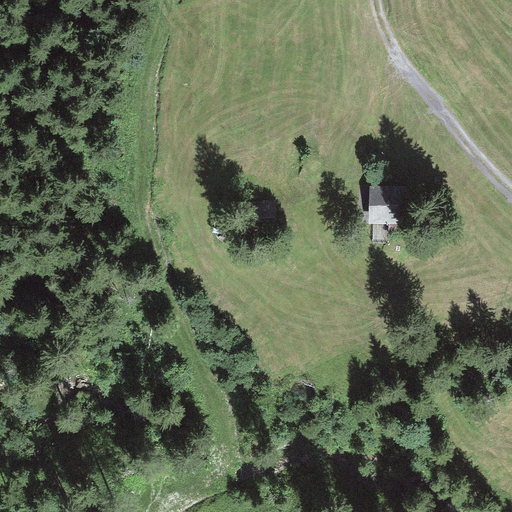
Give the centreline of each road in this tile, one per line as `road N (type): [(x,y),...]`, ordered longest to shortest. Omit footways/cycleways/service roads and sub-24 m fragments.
road 1 (track): [(151,511),(227,460),(230,450),(149,225),(145,90),(167,0)]
road 2 (track): [(375,0),(394,50),(511,192)]
